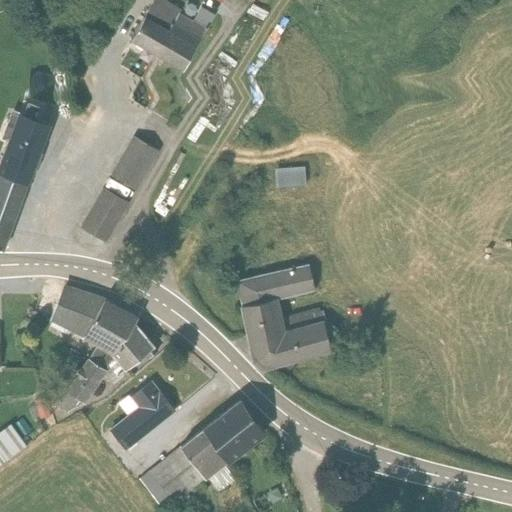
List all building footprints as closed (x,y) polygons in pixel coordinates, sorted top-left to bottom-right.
[(230,28),(210,17),(204,26),(225,38),(230,28)] [(182,39),(161,25),(148,44),(171,58),(182,39)] [(219,44),(205,35),(197,47),(212,56),(219,44)] [(171,58),(148,44),(135,67),(188,97),(212,56),(197,47),(182,39),(171,58)] [(227,83),(241,94),(261,67),(247,56),(227,83)] [(157,152),(132,137),(110,173),(135,188),(157,152)] [(39,150),(10,140),(0,164),(0,172),(27,183),(39,150)] [(303,165),(274,166),(275,186),(304,184),(303,165)] [(27,183),(0,172),(0,249),(3,250),(27,183)] [(128,200),(103,186),(80,227),(106,241),(128,200)] [(313,288),(307,263),(234,280),(241,306),(276,297),(313,288)] [(104,299),(63,284),(49,320),(82,337),(104,299)] [(241,306),(239,305),(251,360),(263,369),(327,352),(326,335),(322,318),(285,327),(276,297),(241,306)] [(134,320),(136,318),(104,299),(82,337),(96,345),(109,353),(134,320)] [(123,370),(154,345),(134,320),(109,353),(123,370)] [(96,345),(56,404),(67,412),(76,406),(84,401),(104,368),(109,353),(96,345)] [(136,405),(108,428),(124,450),(175,410),(150,379),(129,396),(136,405)] [(264,432),(239,398),(209,421),(235,456),(264,432)] [(209,421),(178,445),(204,479),(235,456),(209,421)] [(0,465),(26,445),(10,422),(0,429),(0,465)] [(178,445),(137,479),(163,510),(204,479),(178,445)]
